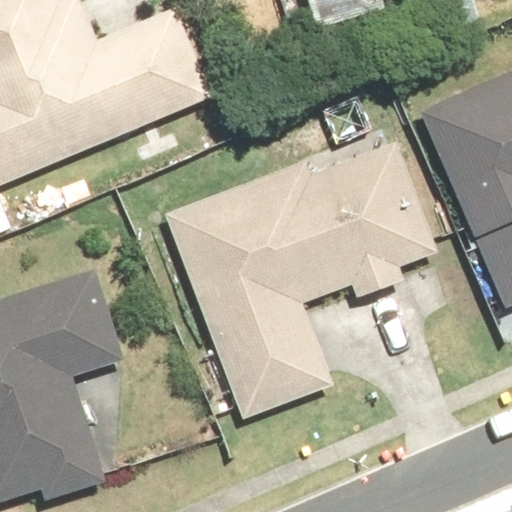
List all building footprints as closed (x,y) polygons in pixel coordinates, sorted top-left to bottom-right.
[(0,0),(0,186),(212,96),(171,0),(149,0),(89,26),(77,0),(63,0),(60,2),(58,0),(0,0)] [(383,0),(407,0),(416,31),(486,12),(483,0),(300,0),(308,29),(386,8),(383,0)] [(511,65),(414,112),(509,311),(511,309),(511,65)] [(389,125),(164,212),(245,421),(338,385),(305,298),(349,281),(354,295),(403,276),(401,272),(440,256),(389,125)] [(122,358),(92,267),(0,298),(0,502),(37,490),(40,503),(106,481),(70,375),(122,358)]
